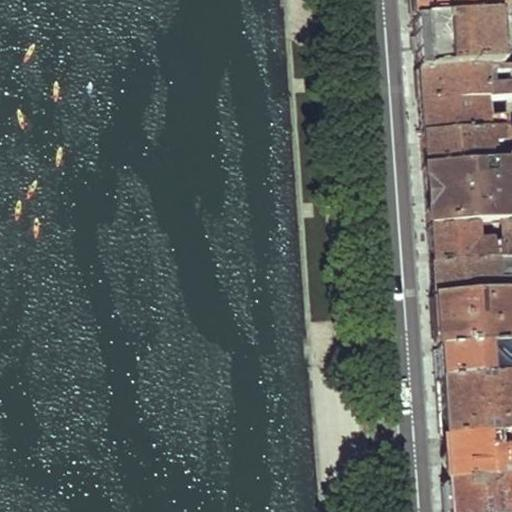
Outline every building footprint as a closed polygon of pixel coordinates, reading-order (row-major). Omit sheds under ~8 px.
[(410,23),(488,19),(505,18),(505,0),(408,0),(409,12),(410,23)] [(480,71),(491,70),(488,19),(410,23),(414,73),(480,71)] [(511,100),(511,69),(502,70),(503,89),(482,90),(480,71),(414,73),(415,90),(416,107),(481,103),(511,100)] [(481,103),(416,107),(417,122),(418,138),(482,134),(481,103)] [(511,132),(482,134),(418,138),(420,153),(421,170),(425,170),(485,166),(486,152),(496,150),(498,154),(511,153),(511,132)] [(432,188),(432,199),(433,213),(428,213),(429,229),(472,226),(488,225),(511,223),(511,165),(485,166),(425,170),(427,189),(432,188)] [(432,188),(427,189),(421,189),(423,213),(428,213),(433,213),(432,199),(432,188)] [(511,223),(488,225),(488,241),(489,261),(511,260),(511,223)] [(427,264),(474,262),(473,242),(472,226),(429,229),(424,229),(426,248),(427,264)] [(473,242),(474,262),(489,261),(488,241),(473,242)] [(511,295),(511,260),(489,261),(474,262),(427,264),(428,283),(430,301),(507,296),(511,295)] [(509,349),(507,296),(430,301),(431,328),(433,355),(509,349)] [(511,381),(511,348),(509,349),(433,355),(434,370),(435,386),(511,381)] [(511,438),(511,381),(435,386),(437,413),(439,443),(511,438)] [(511,438),(439,443),(441,465),(511,462),(511,438)] [(511,482),(511,462),(441,465),(442,476),(443,488),(452,488),(511,482)] [(511,511),(511,482),(452,488),(452,511),(511,511)] [(452,511),(452,488),(443,488),(445,509),(444,511),(452,511)]
